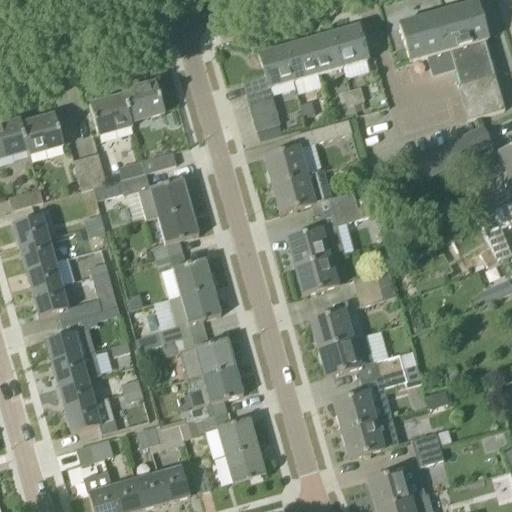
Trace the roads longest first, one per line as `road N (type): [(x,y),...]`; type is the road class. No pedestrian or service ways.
road 1 (residential): [(307,511),(281,440),(173,13)]
road 2 (tertiary): [(0,62),(173,13)]
